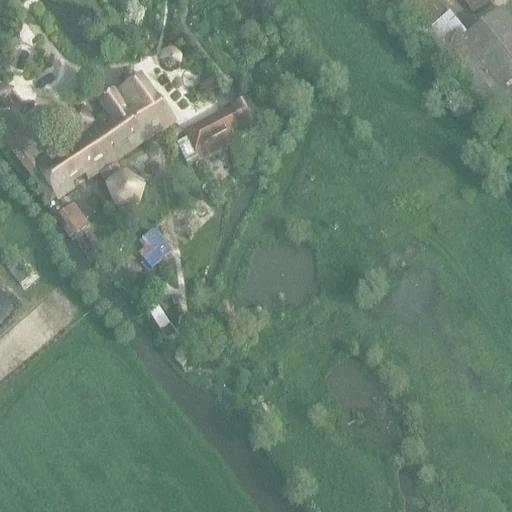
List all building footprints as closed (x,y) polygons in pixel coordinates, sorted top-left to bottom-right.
[(435,0),(405,0),(402,2),(445,56),(443,58),(504,135),(511,128),(511,23),(503,12),(469,38),(467,40),(435,0)] [(489,0),(463,0),(475,15),(491,2),(489,0)] [(0,88),(0,138),(48,206),(171,124),(140,79),(121,92),(119,89),(100,103),(110,117),(93,128),(81,110),(66,120),(79,138),(35,166),(23,152),(32,145),(7,113),(2,102),(11,93),(11,90),(0,88)] [(186,169),(258,133),(244,104),(181,136),(184,142),(175,146),(186,169)] [(121,176),(115,167),(100,176),(106,186),(121,176)] [(124,175),(105,189),(109,210),(112,213),(135,214),(138,212),(144,190),(143,187),(124,175)] [(88,226),(73,204),(57,216),(72,237),(88,226)] [(171,255),(152,232),(138,243),(156,266),(171,255)] [(170,328),(160,334),(165,343),(175,336),(170,328)]
